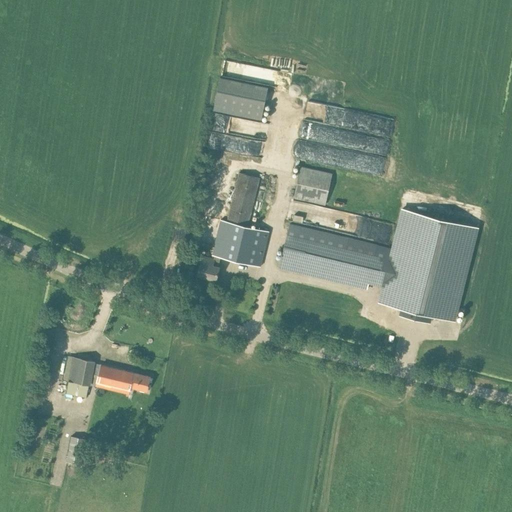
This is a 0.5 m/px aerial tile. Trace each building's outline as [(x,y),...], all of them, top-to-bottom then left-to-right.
[(220,77),(213,110),(261,119),(268,87),(220,77)] [(316,124),(323,124),(323,119),(335,120),(336,109),(318,107),(316,124)] [(354,170),(380,173),(382,158),(356,155),(354,170)] [(332,173),(300,166),(293,198),(325,205),(332,173)] [(202,256),(200,265),(197,275),(216,279),(219,267),(218,266),(220,257),(260,266),(269,231),(247,226),(259,177),(239,172),(227,221),(221,219),(212,255),(214,255),(213,259),(202,256)] [(228,214),(230,201),(231,202),(235,174),(221,172),(215,212),(228,214)] [(392,249),(378,245),(368,284),(383,287),(379,301),(401,306),(399,314),(431,322),(433,314),(454,319),(477,227),(402,209),(392,249)] [(389,242),(393,224),(374,220),(371,230),(374,231),(372,239),(389,242)] [(279,267),(338,281),(367,288),(368,284),(377,245),(289,224),(279,267)] [(68,381),(66,393),(86,397),(89,385),(96,386),(126,393),(126,396),(128,396),(131,387),(147,391),(151,376),(93,363),(94,361),(73,357),(75,345),(65,343),(62,355),(68,356),(63,380),(68,381)] [(93,394),(92,401),(102,403),(103,397),(93,394)] [(124,407),(126,399),(120,397),(118,405),(124,407)] [(30,459),(56,464),(65,417),(39,412),(30,459)] [(86,438),(71,436),(66,462),(81,464),(86,438)]
